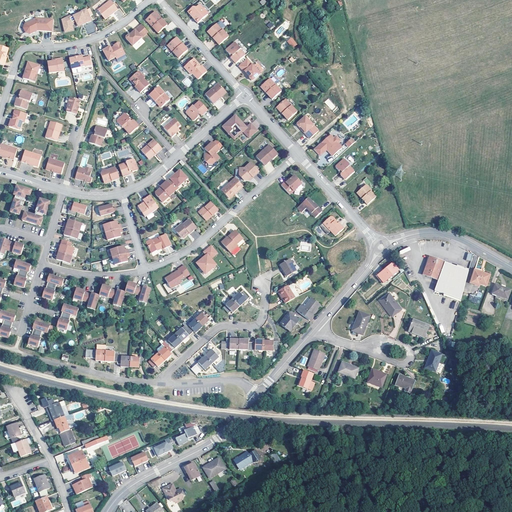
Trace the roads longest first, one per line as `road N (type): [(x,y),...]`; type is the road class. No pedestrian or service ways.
road 1 (residential): [(0,115),(22,49),(91,40),(150,0)]
road 2 (residential): [(144,272),(191,250),(298,154)]
road 3 (tertiary): [(106,511),(128,487),(216,439),(257,394)]
road 4 (residential): [(159,383),(214,330),(258,325),(266,292)]
road 5 (tertiary): [(385,244),(449,233),(511,267)]
road 6 (residential): [(241,93),(159,0)]
